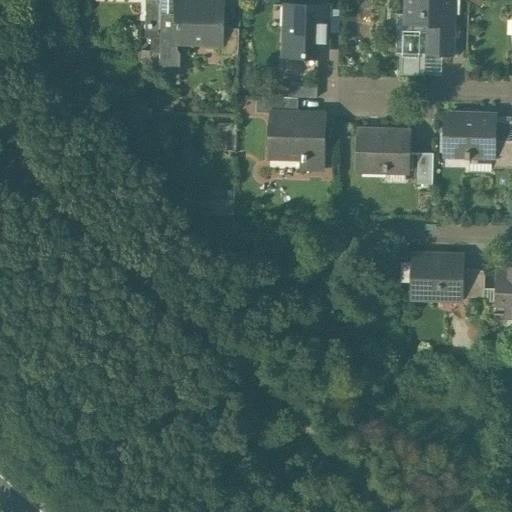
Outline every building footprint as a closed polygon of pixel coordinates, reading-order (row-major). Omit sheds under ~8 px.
[(159,0),(144,0),(144,29),(159,29),(159,12),(159,0)] [(222,2),(173,0),(173,13),(172,41),(176,41),(203,42),(203,36),(219,37),(219,42),(220,42),(221,42),(222,27),(222,2)] [(455,0),(403,0),(403,13),(429,14),(429,32),(426,32),(425,52),(425,53),(454,54),(455,0)] [(327,5),(292,4),(291,25),(285,25),(284,54),(318,55),(318,38),(326,39),(327,5)] [(173,13),(159,12),(159,29),(158,40),(172,41),(173,13)] [(238,27),(222,27),(221,42),(220,42),(219,52),(238,53),(238,27)] [(172,41),(158,40),(157,76),(175,77),(179,73),(179,52),(175,48),(176,41),(172,41)] [(425,52),(399,52),(399,73),(425,74),(425,53),(425,52)] [(317,82),(288,81),(288,96),(298,96),(316,96),(317,82)] [(288,96),(256,95),(256,111),(271,111),(271,110),(297,111),(298,96),(288,96)] [(323,116),(297,115),(297,111),(271,110),(271,111),(270,153),(302,154),(301,168),(322,168),(323,116)] [(494,114),(446,113),(445,154),(465,154),(465,160),(469,160),(469,154),(492,155),(493,155),(493,138),(494,114)] [(408,129),(377,128),(377,133),(358,132),(357,169),(387,170),(387,162),(408,162),(408,129)] [(511,138),(493,138),(493,155),(492,155),(491,166),(511,166),(511,138)] [(433,152),(418,152),(417,182),(432,183),(433,152)] [(461,255),(438,255),(438,257),(413,256),(411,296),(460,297),(461,268),(461,255)] [(511,263),(497,263),(496,313),(511,314),(511,263)] [(484,269),(461,268),(460,297),(484,298),(484,269)]
